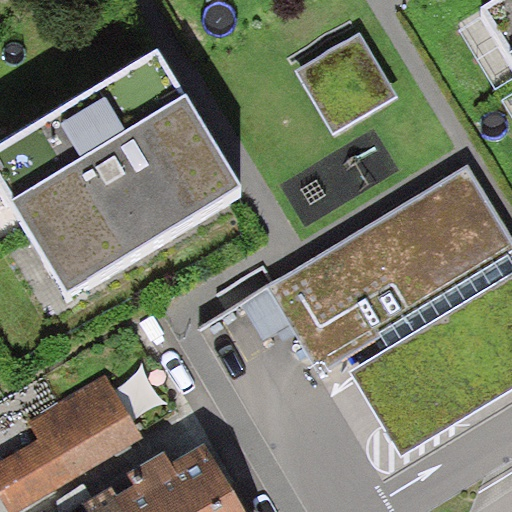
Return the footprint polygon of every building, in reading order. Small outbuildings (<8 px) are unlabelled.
[(511,0),(510,0),(483,16),(511,63),(511,0)] [(365,38),(300,73),(332,135),(398,101),(365,38)] [(154,67),(0,163),(0,194),(68,304),(237,199),(154,67)] [(511,234),(471,166),(268,289),(319,373),(351,355),(511,256),(511,234)] [(511,256),(351,355),(359,369),(355,371),(404,452),(511,387),(511,256)] [(33,423),(42,438),(0,463),(0,489),(14,511),(17,511),(144,435),(109,377),(33,423)] [(172,464),(164,451),(128,473),(137,488),(121,498),(129,511),(247,511),(206,444),(172,464)] [(129,511),(121,498),(113,485),(91,498),(96,507),(88,511),(129,511)]
